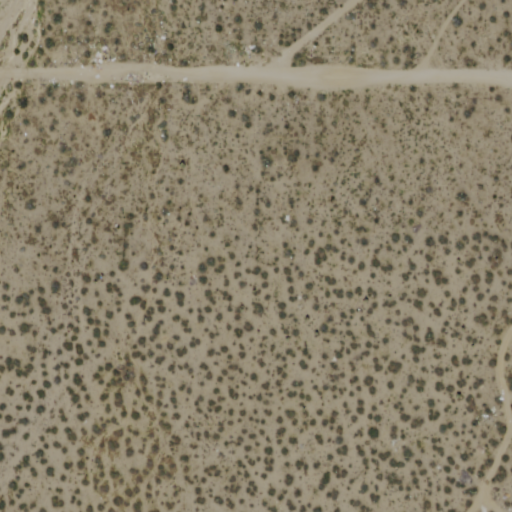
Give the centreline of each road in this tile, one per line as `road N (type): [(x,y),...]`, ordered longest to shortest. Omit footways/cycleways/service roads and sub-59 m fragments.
road 1 (track): [(511,77),(0,78)]
road 2 (track): [(511,328),(497,374),(508,428),(469,511)]
